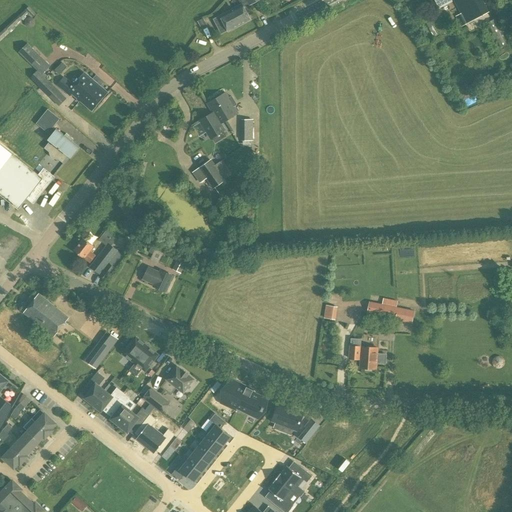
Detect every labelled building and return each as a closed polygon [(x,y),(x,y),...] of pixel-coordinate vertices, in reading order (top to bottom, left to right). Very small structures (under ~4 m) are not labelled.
[(434,0),(439,8),(452,1),(451,0),(434,0)] [(453,0),(466,24),(488,11),(482,0),(453,0)] [(228,32),(250,20),(242,3),(213,19),(221,34),(227,30),(228,32)] [(36,14),(29,6),(25,9),(25,10),(0,32),(0,39),(10,31),(11,32),(15,28),(14,27),(22,19),(28,13),(32,17),(36,14)] [(202,29),(207,26),(203,18),(197,21),(202,29)] [(485,23),(493,40),(497,39),(501,48),(507,45),(495,19),(485,23)] [(32,65),(41,56),(27,43),(18,52),(32,65)] [(66,99),(45,78),(47,76),(44,73),(51,66),(44,60),(35,69),(37,70),(30,78),(40,87),(38,90),(43,95),(45,93),(59,106),(66,99)] [(62,62),(54,69),(59,74),(67,67),(62,62)] [(87,85),(92,80),(84,73),(73,85),(64,77),(57,85),(70,96),(72,93),(80,100),(91,88),(87,85)] [(91,88),(80,100),(92,110),(107,93),(92,80),(87,85),(91,88)] [(224,121),(237,113),(225,93),(207,103),(213,113),(218,109),(225,120),(224,121)] [(53,127),(60,118),(47,109),(41,118),(53,127)] [(220,124),(224,121),(225,120),(218,109),(213,113),(200,121),(210,138),(212,137),(215,142),(225,136),(222,131),(224,130),(220,124)] [(253,140),(253,120),(241,120),(241,140),(253,140)] [(63,136),(55,130),(48,140),(49,141),(43,149),(48,152),(48,154),(49,155),(49,156),(50,157),(51,158),(52,159),(53,159),(55,160),(56,160),(57,160),(62,164),(68,156),(70,158),(78,148),(71,142),(73,140),(65,134),(63,136)] [(38,175),(11,154),(0,168),(0,196),(18,210),(26,200),(33,205),(54,177),(43,168),(38,175)] [(225,180),(214,164),(211,159),(192,172),(200,183),(206,179),(213,189),(225,180)] [(113,262),(111,260),(118,251),(112,246),(117,239),(106,230),(99,239),(106,245),(89,266),(100,274),(108,279),(116,268),(125,256),(121,252),(113,262)] [(90,263),(96,255),(90,250),(93,246),(83,238),(74,251),(84,258),(90,263)] [(185,264),(178,260),(174,270),(182,273),(185,264)] [(159,272),(148,267),(143,279),(158,286),(157,288),(165,292),(172,275),(160,270),(159,272)] [(53,336),(68,317),(39,294),(24,313),(53,336)] [(385,305),(386,302),(382,301),(381,304),(369,302),(367,311),(388,315),(388,316),(394,317),(412,320),(414,311),(385,305)] [(336,319),(338,306),(326,304),(324,318),(336,319)] [(105,330),(84,361),(97,370),(118,338),(105,330)] [(134,362),(147,346),(144,344),(135,337),(122,353),(134,362)] [(134,362),(145,371),(158,355),(149,348),(147,346),(134,362)] [(376,369),(377,348),(350,346),(349,358),(361,359),(360,368),(376,369)] [(183,370),(177,365),(166,379),(167,379),(162,386),(171,394),(176,387),(183,392),(194,379),(188,374),(188,373),(183,370)] [(85,397),(84,398),(92,405),(104,391),(99,387),(105,379),(97,373),(87,385),(91,389),(85,397)] [(0,391),(9,381),(0,374),(0,391)] [(232,381),(221,398),(235,407),(248,388),(242,384),(240,387),(232,381)] [(151,387),(143,398),(161,413),(170,402),(151,387)] [(104,391),(92,405),(101,411),(102,410),(103,409),(109,402),(114,406),(123,393),(117,388),(110,396),(104,391)] [(248,388),(235,407),(254,420),(265,404),(252,395),(254,392),(248,388)] [(111,418),(110,419),(119,426),(131,411),(135,405),(129,400),(130,399),(123,393),(114,406),(118,409),(111,418)] [(0,423),(1,424),(12,406),(4,400),(0,406),(0,423)] [(281,402),(275,419),(300,427),(306,410),(281,402)] [(131,411),(119,426),(127,432),(128,432),(135,423),(140,427),(150,414),(145,410),(142,408),(136,415),(131,411)] [(212,420),(204,430),(207,432),(221,444),(229,434),(220,427),(225,421),(214,412),(209,418),(212,420)] [(34,422),(46,433),(50,429),(49,428),(53,423),(43,413),(34,422)] [(140,427),(135,432),(138,435),(136,438),(145,446),(157,430),(151,425),(156,419),(150,414),(140,427)] [(43,437),(46,433),(34,422),(26,431),(37,441),(41,436),(43,437)] [(308,428),(301,438),(307,443),(314,433),(308,428)] [(157,430),(145,446),(154,453),(157,450),(160,453),(175,434),(169,429),(164,435),(157,430)] [(28,449),(37,441),(26,431),(18,439),(28,449)] [(316,433),(305,447),(311,451),(309,453),(314,457),(320,450),(334,462),(341,454),(336,450),(346,438),(336,431),(326,442),(316,433)] [(207,432),(200,441),(214,453),(221,444),(207,432)] [(24,454),(28,449),(18,439),(9,448),(22,459),(25,455),(24,454)] [(200,441),(193,450),(207,462),(214,453),(200,441)] [(18,463),(22,459),(9,448),(1,457),(12,467),(17,462),(18,463)] [(193,450),(186,459),(200,471),(207,462),(193,450)] [(342,472),(356,456),(349,451),(335,466),(342,472)] [(183,457),(170,472),(178,479),(183,473),(192,480),(200,471),(186,459),(183,457)] [(280,473),(276,478),(294,492),(301,497),(305,491),(299,486),(304,480),(307,483),(312,476),(300,466),(295,472),(287,466),(280,474),(280,473)] [(274,482),(268,489),(278,497),(273,503),(284,511),(288,511),(294,505),(288,500),(294,492),(276,478),(273,482),(274,482)] [(32,504),(18,490),(19,488),(11,480),(0,491),(0,511),(40,511),(42,510),(33,502),(32,504)] [(82,511),(88,504),(78,495),(71,502),(82,511)]
